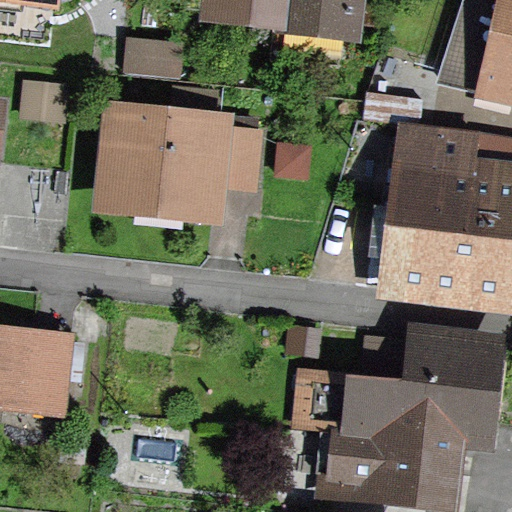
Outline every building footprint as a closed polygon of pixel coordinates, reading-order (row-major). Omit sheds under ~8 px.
[(342,31),(343,25),(380,28),(382,0),(213,0),(213,11),(305,21),(304,26),(342,31)] [(511,97),(511,0),(465,0),(440,80),(511,97)] [(27,76),(23,112),(66,116),(69,80),(27,76)] [(363,120),(418,127),(422,100),(367,92),(363,120)] [(210,211),(212,186),(253,190),(258,134),(218,130),(218,127),(116,116),(108,201),(210,211)] [(475,136),(408,128),(397,210),(511,225),(511,168),(472,163),(475,136)] [(387,289),(505,303),(511,244),(511,225),(397,210),(382,208),(376,255),(391,257),(387,289)] [(0,406),(60,412),(67,340),(0,333),(0,406)] [(301,371),(296,429),(348,436),(456,445),(457,433),(479,435),(488,350),(411,341),(411,345),(368,340),(363,377),(301,371)] [(433,499),(450,501),(456,445),(348,436),(345,461),(325,459),(322,487),(374,493),(373,503),(432,510),(433,499)]
